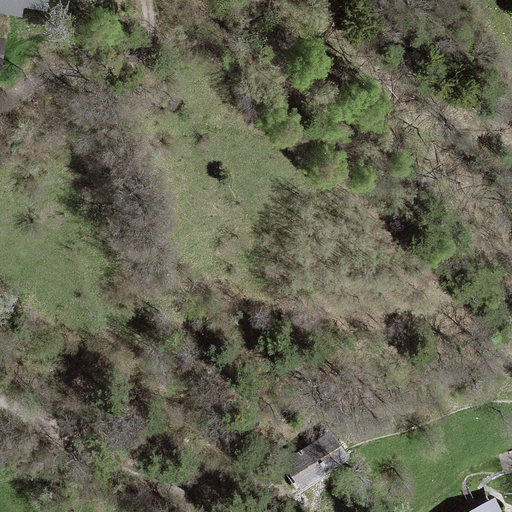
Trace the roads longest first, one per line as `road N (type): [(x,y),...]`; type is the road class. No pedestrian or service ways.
road 1 (track): [(0,401),(217,511)]
road 2 (track): [(145,0),(146,40),(132,59),(51,74),(0,109)]
